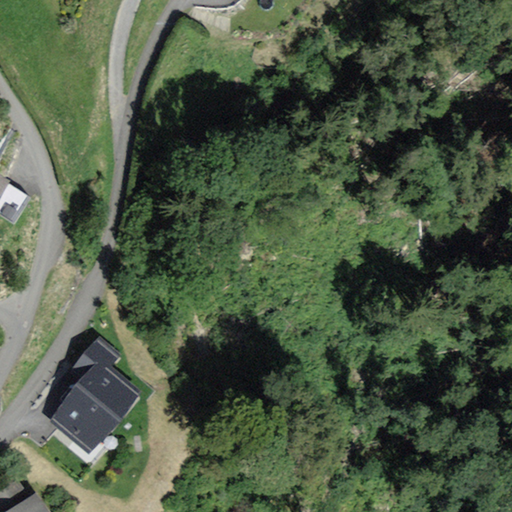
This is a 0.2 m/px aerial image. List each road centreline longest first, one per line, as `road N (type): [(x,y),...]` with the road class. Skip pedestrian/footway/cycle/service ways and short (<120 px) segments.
road 1 (residential): [(0,428),(69,337),(102,266),(142,73),(178,0)]
road 2 (residential): [(25,312),(49,241),(50,186),(0,82)]
